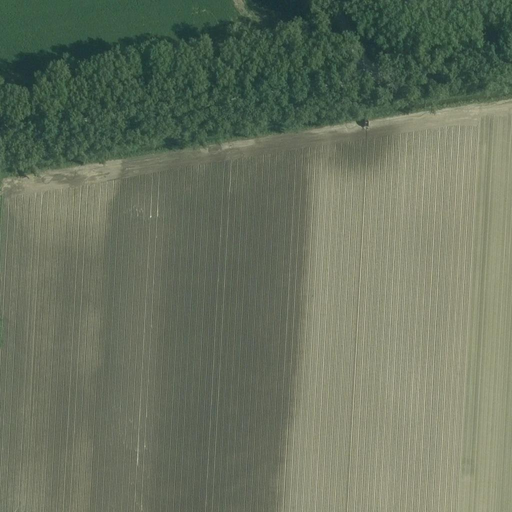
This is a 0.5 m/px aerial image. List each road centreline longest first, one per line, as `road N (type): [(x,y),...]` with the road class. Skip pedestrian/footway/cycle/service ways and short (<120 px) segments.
road 1 (unclassified): [(370,79),(0,135)]
road 2 (unclassified): [(511,56),(370,79)]
